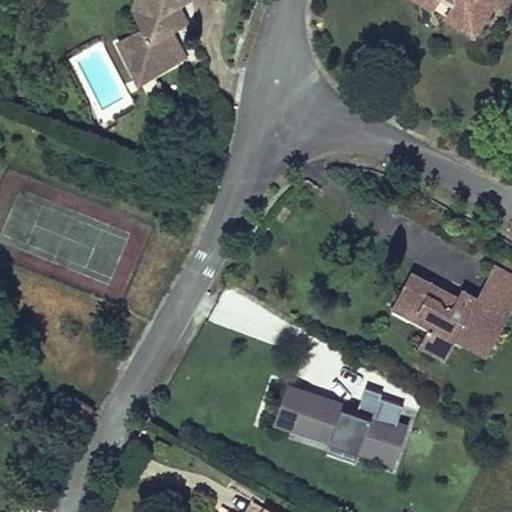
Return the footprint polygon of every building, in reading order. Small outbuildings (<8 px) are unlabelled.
[(179,1),(178,0),(131,0),(124,22),(135,39),(110,55),(123,76),(133,70),(142,84),(176,63),(160,38),(177,25),(168,8),(179,1)] [(474,18),(500,8),(488,0),(393,0),(402,5),(417,14),(425,1),(439,11),(436,17),(464,33),(474,18)] [(431,25),(436,17),(439,11),(425,1),(417,14),(402,5),(410,29),(423,37),(431,25)] [(436,17),(431,25),(459,42),(464,33),(436,17)] [(132,91),(142,84),(133,70),(123,76),(132,91)] [(464,307),(494,323),(510,291),(481,275),(464,307)] [(472,363),(494,323),(464,307),(446,298),(442,304),(437,311),(427,314),(420,305),(412,301),(417,290),(394,278),(380,303),(404,316),(410,336),(402,349),(430,364),(440,346),(472,363)] [(442,304),(417,290),(412,301),(420,305),(427,314),(437,311),(442,304)] [(404,316),(380,303),(373,317),(410,336),(404,316)] [(80,432),(93,408),(74,397),(60,420),(80,432)] [(382,469),(393,439),(274,397),(265,421),(280,426),(283,416),(304,424),(299,440),(382,469)]
